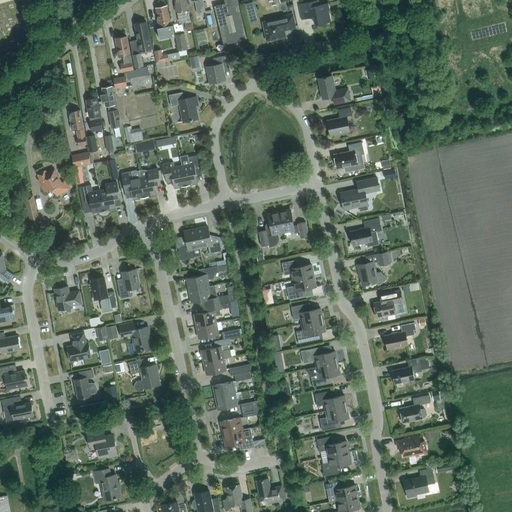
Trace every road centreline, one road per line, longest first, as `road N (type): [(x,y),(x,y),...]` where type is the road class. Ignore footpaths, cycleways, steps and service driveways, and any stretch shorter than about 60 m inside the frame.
road 1 (residential): [(387,511),(361,329),(341,299),(317,188)]
road 2 (residential): [(196,457),(145,226)]
road 3 (residential): [(52,417),(27,288),(37,259)]
road 4 (residential): [(0,94),(125,0)]
road 5 (residential): [(250,87),(302,115),(317,188)]
road 6 (residential): [(227,204),(215,141),(250,87)]
